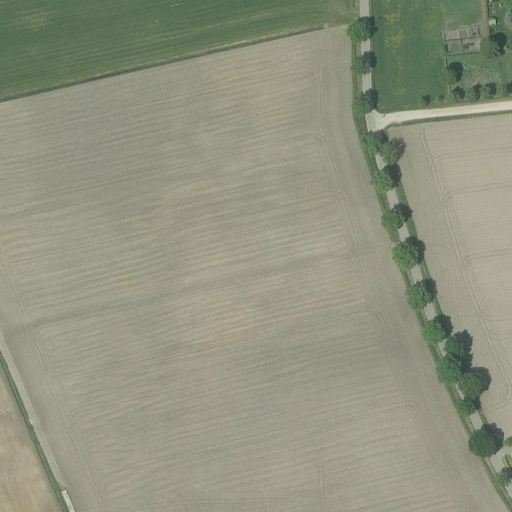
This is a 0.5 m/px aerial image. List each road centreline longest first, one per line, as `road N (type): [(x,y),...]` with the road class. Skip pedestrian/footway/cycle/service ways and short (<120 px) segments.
road 1 (unclassified): [(511,491),(435,331),(368,122),(364,0)]
road 2 (track): [(511,103),(368,122)]
